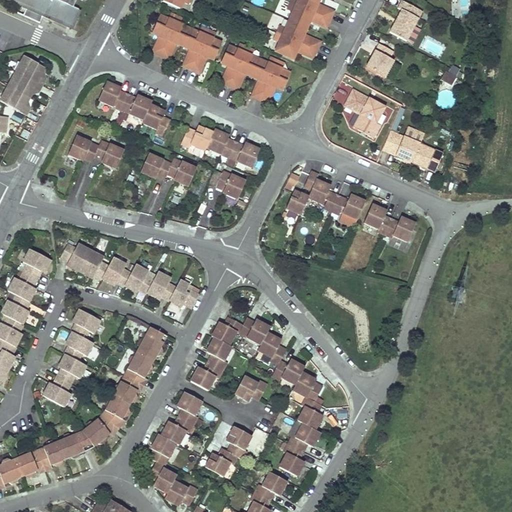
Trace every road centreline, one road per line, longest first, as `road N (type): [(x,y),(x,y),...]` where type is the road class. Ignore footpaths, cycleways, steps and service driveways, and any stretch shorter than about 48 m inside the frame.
road 1 (residential): [(0,415),(68,289),(141,311),(188,336)]
road 2 (residential): [(13,195),(232,258)]
road 3 (residential): [(87,55),(294,143)]
road 4 (residential): [(232,258),(262,279),(374,404)]
road 5 (residential): [(442,219),(374,404)]
road 6 (residential): [(294,143),(415,194),(442,219)]
road 7 (residential): [(188,336),(117,483)]
road 8 (residential): [(371,0),(294,143)]
road 9 (residential): [(87,55),(13,195)]
road 10 (residential): [(294,143),(232,258)]
road 11 (residential): [(374,404),(309,511)]
road 12 (residential): [(0,509),(96,481),(117,483)]
